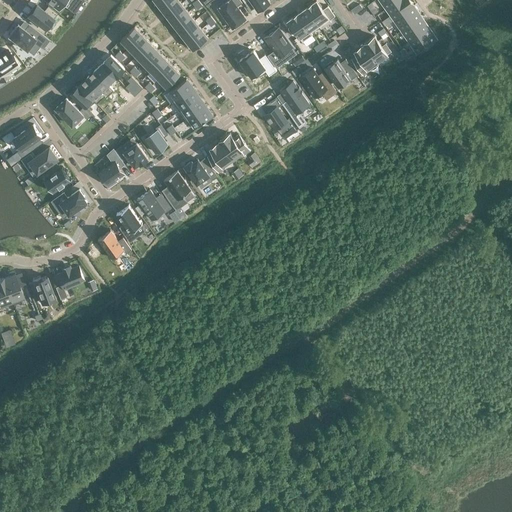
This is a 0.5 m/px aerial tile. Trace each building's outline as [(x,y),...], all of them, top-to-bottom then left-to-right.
[(48,0),(61,10),(69,0),(48,0)] [(179,0),(167,0),(160,6),(167,14),(182,3),(179,0)] [(228,0),(218,7),(232,28),(246,18),(238,6),(242,2),(240,0),(228,0)] [(243,0),(245,1),(246,0),(251,0),(258,9),(270,1),(269,0),(243,0)] [(317,0),(307,7),(322,28),(331,21),(330,19),(335,16),(328,5),(323,9),(317,0)] [(380,0),(386,9),(398,0),(380,0)] [(410,0),(398,0),(386,9),(394,19),(414,5),(410,0)] [(182,3),(167,14),(173,23),(188,11),(182,3)] [(36,4),(27,15),(31,17),(28,20),(36,27),(39,24),(45,28),(57,13),(48,5),(44,10),(36,4)] [(360,4),(352,10),(355,14),(363,8),(360,4)] [(414,5),(394,19),(401,30),(422,16),(414,5)] [(307,7),(298,14),(312,34),(313,34),(311,32),(320,26),(321,28),(322,28),(307,7)] [(188,11),(173,23),(180,31),(195,20),(188,11)] [(298,14),(288,20),(303,41),(312,34),(298,14)] [(422,16),(401,30),(409,41),(429,27),(422,16)] [(195,20),(180,31),(187,40),(202,28),(195,20)] [(18,23),(8,35),(27,49),(34,40),(43,48),(49,39),(28,23),(24,28),(18,23)] [(135,26),(121,39),(129,47),(143,34),(135,26)] [(279,27),(265,37),(274,50),(267,55),(277,68),(297,53),(279,27)] [(429,27),(409,41),(417,52),(437,38),(429,27)] [(202,28),(187,40),(194,49),(209,37),(202,28)] [(143,34),(129,47),(136,55),(150,42),(143,34)] [(375,35),(365,43),(379,63),(378,61),(388,54),(387,53),(391,51),(386,44),(382,46),(375,35)] [(150,42),(136,55),(144,63),(158,50),(150,42)] [(358,55),(353,58),(363,73),(369,70),(379,63),(365,43),(364,43),(365,44),(355,51),(358,55)] [(0,78),(19,66),(12,54),(11,55),(8,49),(5,51),(4,50),(2,52),(2,53),(0,54),(0,78)] [(254,49),(240,59),(254,79),(266,70),(269,75),(277,70),(265,54),(260,57),(254,49)] [(158,50),(144,63),(151,71),(165,57),(158,50)] [(111,54),(103,62),(117,77),(125,69),(111,54)] [(165,57),(151,71),(159,79),(173,65),(165,57)] [(333,60),(326,65),(327,66),(326,67),(339,86),(350,77),(352,79),(358,75),(348,61),(342,65),(338,58),(333,61),(333,60)] [(103,62),(95,70),(109,84),(117,77),(103,62)] [(173,65),(159,79),(167,87),(181,73),(173,65)] [(292,71),(296,77),(302,72),(299,67),(292,71)] [(313,68),(300,77),(315,97),(322,92),(327,98),(337,91),(325,75),(320,78),(313,68)] [(95,70),(87,77),(101,92),(109,84),(95,70)] [(87,77),(79,85),(93,99),(101,92),(87,77)] [(187,78),(170,90),(176,99),(172,102),(193,88),(187,78)] [(293,80),(280,90),(287,99),(282,103),(283,103),(300,127),(307,122),(299,111),(309,103),(293,80)] [(143,88),(141,85),(138,82),(134,86),(137,89),(139,91),(143,88)] [(79,85),(71,93),(84,107),(87,109),(95,101),(93,99),(79,85)] [(193,88),(172,102),(179,111),(199,97),(193,88)] [(273,90),(259,100),(268,113),(266,114),(268,117),(267,117),(270,122),(271,122),(275,128),(277,127),(285,138),(298,129),(289,117),(286,119),(278,107),(283,103),(282,103),(273,90)] [(67,97),(56,107),(73,125),(83,115),(87,120),(92,115),(87,109),(84,107),(80,111),(67,97)] [(199,97),(179,111),(180,111),(186,119),(205,105),(199,97)] [(205,105),(186,119),(186,120),(187,119),(193,128),(212,115),(205,105)] [(107,114),(103,118),(107,122),(111,118),(107,114)] [(28,127),(17,135),(25,146),(20,149),(25,155),(35,148),(31,142),(42,135),(34,123),(32,125),(31,123),(27,126),(28,127)] [(158,130),(146,138),(156,151),(167,143),(158,130)] [(230,133),(220,140),(233,158),(243,152),(244,153),(250,149),(239,134),(234,138),(230,133)] [(214,152),(208,156),(219,171),(225,167),(224,165),(233,158),(220,140),(220,141),(211,148),(214,152)] [(122,146),(116,150),(123,160),(128,156),(135,166),(140,163),(141,164),(148,159),(149,158),(137,142),(125,150),(122,146)] [(31,152),(21,159),(25,164),(30,161),(38,172),(58,158),(50,146),(34,157),(31,152)] [(113,163),(100,172),(108,184),(110,186),(117,181),(116,179),(125,173),(121,167),(124,165),(125,164),(114,147),(107,154),(113,163)] [(251,159),(248,162),(252,167),(261,161),(255,152),(249,156),(251,159)] [(186,164),(185,165),(197,183),(209,175),(212,180),(218,176),(211,165),(206,169),(198,158),(193,162),(192,160),(191,161),(186,164)] [(63,166),(45,179),(54,191),(72,178),(63,166)] [(164,189),(163,190),(177,209),(187,201),(194,196),(190,190),(191,189),(178,170),(164,179),(169,186),(168,187),(169,188),(165,191),(164,189)] [(64,191),(51,201),(56,208),(62,203),(70,214),(71,215),(79,210),(77,208),(87,201),(84,196),(85,196),(80,188),(68,197),(64,191)] [(150,189),(137,198),(152,219),(164,210),(165,212),(171,207),(164,197),(162,198),(158,201),(150,189)] [(129,204),(117,213),(118,213),(125,223),(123,225),(120,227),(130,241),(139,235),(134,228),(143,223),(142,222),(141,223),(129,205),(130,204),(129,204)] [(139,205),(135,207),(141,215),(144,213),(139,205)] [(111,229),(99,238),(112,258),(124,250),(126,253),(132,249),(123,237),(118,240),(111,229)] [(64,288),(85,279),(79,265),(72,268),(70,266),(64,268),(65,271),(57,274),(61,284),(55,287),(60,299),(67,296),(64,288)] [(3,277),(13,303),(25,298),(15,274),(4,278),(3,277)] [(33,280),(29,282),(33,294),(38,292),(41,302),(55,297),(47,275),(41,278),(40,276),(32,278),(33,280)] [(0,307),(13,303),(3,277),(0,278),(0,307)]
